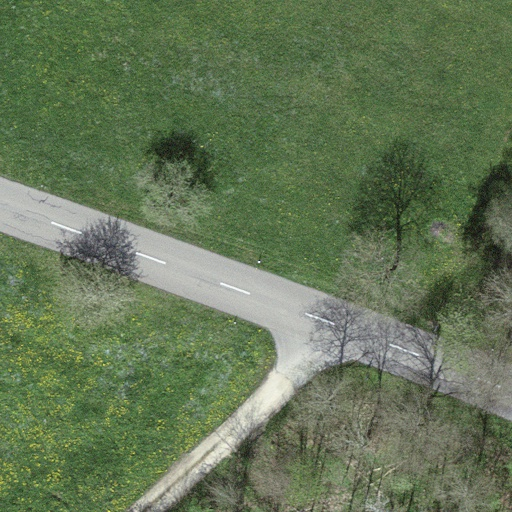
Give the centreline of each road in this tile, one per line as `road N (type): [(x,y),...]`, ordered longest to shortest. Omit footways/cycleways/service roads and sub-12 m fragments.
road 1 (tertiary): [(0,200),(511,391)]
road 2 (track): [(151,511),(345,324)]
